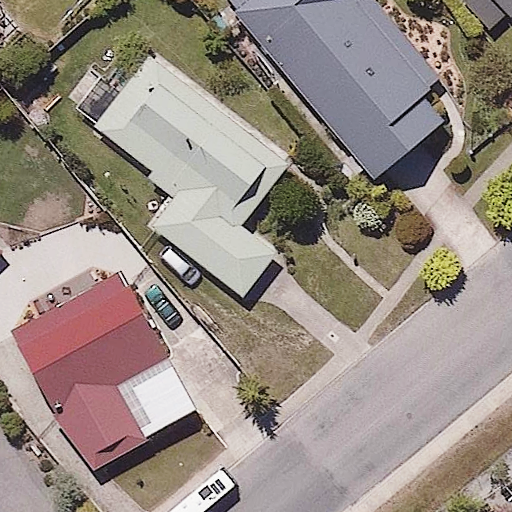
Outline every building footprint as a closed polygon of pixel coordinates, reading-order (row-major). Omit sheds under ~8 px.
[(224,0),(376,191),(454,128),(354,2),(356,0),(224,0)] [(511,0),(486,0),(511,29),(511,0)] [(156,234),(250,308),(288,259),(255,233),(305,168),(154,50),(96,125),(186,195),(156,234)] [(84,193),(64,166),(34,190),(54,216),(84,193)] [(169,365),(129,288),(27,342),(101,483),(155,455),(121,391),(169,365)]
